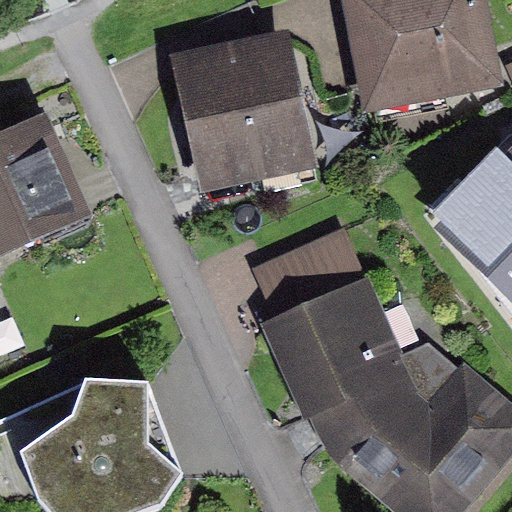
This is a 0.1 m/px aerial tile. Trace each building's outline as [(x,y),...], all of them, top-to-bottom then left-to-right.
[(479,0),(352,0),(370,98),(493,76),(479,0)] [(189,63),(209,175),(302,158),(281,46),(189,63)] [(39,126),(0,143),(0,242),(75,209),(39,126)] [(511,161),(440,228),(511,305),(511,161)] [(358,224),(275,270),(304,358),(320,408),(363,470),(418,511),(482,511),(511,475),(511,395),(445,335),(417,350),(358,224)] [(91,383),(0,423),(0,501),(3,511),(144,511),(161,506),(177,473),(146,385),(91,383)]
